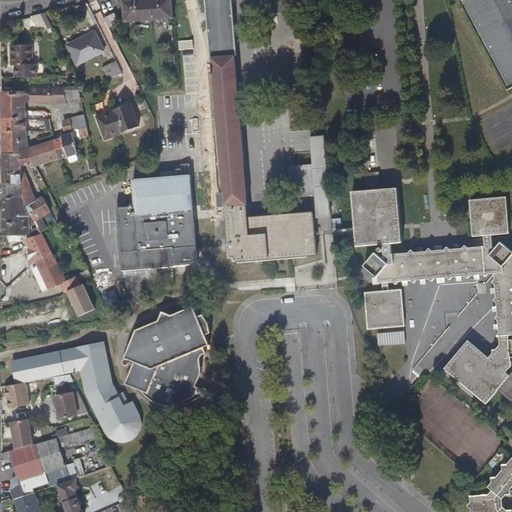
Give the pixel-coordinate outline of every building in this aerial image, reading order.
[(125,22),(173,18),(171,0),(136,0),(123,1),(125,22)] [(231,0),(206,0),(218,134),(224,207),(225,207),(228,244),(227,245),(229,260),(237,259),(237,262),(317,256),(313,213),(248,218),(247,205),(248,205),(231,0)] [(508,90),(511,88),(511,0),(461,0),(460,1),(508,90)] [(115,14),(105,18),(110,28),(119,23),(115,14)] [(105,52),(95,31),(67,45),(77,65),(105,52)] [(33,65),(33,46),(11,46),(11,66),(15,66),(15,77),(37,77),(37,65),(33,65)] [(122,74),(116,61),(103,68),(109,79),(122,74)] [(25,93),(2,93),(3,153),(21,153),(21,149),(28,148),(27,104),(31,103),(67,103),(66,99),(74,99),(74,98),(72,86),(64,86),(54,86),(54,89),(29,89),(29,93),(25,93)] [(81,91),(79,86),(72,86),(74,98),(82,97),(81,91)] [(106,140),(140,126),(131,104),(97,118),(106,140)] [(73,130),(88,127),(85,115),(71,118),(73,130)] [(65,132),(73,130),(71,118),(63,120),(65,132)] [(35,167),(36,167),(78,154),(74,134),(29,148),(34,165),(35,167)] [(329,215),(325,134),(309,134),(310,162),(288,164),(289,192),(312,190),(314,215),(329,215)] [(381,186),(376,135),(364,135),(368,187),(381,186)] [(21,153),(3,153),(3,183),(23,183),(23,173),(23,166),(34,165),(29,148),(28,148),(21,149),(21,153)] [(23,173),(23,183),(23,198),(34,217),(42,232),(48,229),(42,218),(52,213),(43,195),(37,198),(26,173),(23,173)] [(191,175),(180,176),(132,180),(135,206),(128,206),(128,204),(131,204),(130,190),(116,191),(117,205),(121,205),(121,207),(117,208),(122,271),(173,266),(198,264),(197,246),(194,210),(191,175)] [(23,183),(3,183),(3,199),(23,198),(23,183)] [(511,373),(510,375),(506,372),(511,365),(511,357),(511,356),(511,339),(510,340),(509,336),(511,335),(511,251),(501,242),(498,246),(496,249),(493,246),(492,235),(494,235),(510,233),(509,223),(506,197),(487,199),(470,200),(473,236),(484,236),(485,246),(468,248),(465,245),(463,248),(450,249),(448,247),(445,250),(432,251),(429,248),(427,252),(415,253),(412,249),(408,253),(392,254),(391,243),(401,242),(397,189),(353,192),(357,246),(384,244),(384,256),(382,258),(375,253),(364,266),(378,277),(379,283),(383,283),(383,291),(365,293),(368,329),(404,326),(402,290),(389,291),(388,282),(393,282),(396,284),(398,282),(411,280),(414,282),(416,280),(429,279),(432,281),(434,278),(447,277),(450,279),(453,277),(466,276),(468,278),(470,276),(483,274),(486,277),(488,274),(495,273),(494,279),(492,282),(495,284),(496,297),(494,299),(497,302),(498,315),(496,318),(498,320),(499,333),(497,336),(499,338),(500,344),(495,350),(492,350),(493,353),(489,357),(469,341),(445,368),(487,403),(498,390),(511,402),(511,373)] [(23,198),(3,199),(4,225),(17,224),(17,218),(34,217),(23,198)] [(17,224),(4,225),(4,236),(30,235),(31,226),(35,236),(42,232),(34,217),(17,218),(17,224)] [(53,253),(42,232),(35,236),(26,240),(37,262),(53,253)] [(37,262),(50,289),(62,284),(67,281),(53,253),(37,262)] [(95,315),(78,281),(76,277),(67,281),(62,284),(80,323),(95,315)] [(108,307),(119,302),(115,290),(103,296),(108,307)] [(196,394),(199,387),(196,385),(202,373),(201,369),(200,360),(202,355),(207,352),(204,347),(210,345),(205,333),(209,332),(205,323),(202,317),(198,318),(194,307),(173,315),(163,312),(159,321),(137,330),(125,357),(135,361),(128,378),(139,383),(141,390),(153,401),(161,404),(170,406),(179,406),(187,405),(185,401),(193,398),(196,394)] [(405,330),(377,331),(378,345),(405,344),(405,330)] [(103,341),(59,351),(70,373),(74,380),(89,413),(92,417),(96,427),(102,424),(106,433),(116,442),(125,443),(131,441),(135,438),(140,430),(141,421),(133,402),(129,404),(123,406),(117,394),(112,383),(103,341)] [(11,361),(16,384),(26,382),(42,379),(70,373),(59,351),(11,361)] [(70,373),(42,379),(46,394),(50,386),(74,380),(70,373)] [(139,383),(128,378),(126,383),(141,390),(139,383)] [(50,386),(46,394),(47,398),(55,396),(60,418),(89,413),(74,380),(50,386)] [(16,384),(6,386),(10,408),(30,404),(26,382),(16,384)] [(370,403),(379,393),(369,384),(360,394),(370,403)] [(223,398),(199,387),(196,394),(202,396),(220,404),(223,398)] [(123,392),(117,394),(123,406),(129,404),(123,392)] [(202,396),(196,394),(193,398),(185,401),(187,405),(195,401),(202,396)] [(17,449),(33,445),(29,419),(11,422),(17,449)] [(17,449),(2,454),(2,461),(13,462),(17,476),(15,478),(12,482),(11,490),(15,500),(36,493),(35,488),(49,483),(46,473),(66,467),(57,438),(33,445),(17,449)] [(511,511),(511,509),(507,510),(503,506),(503,499),(506,494),(511,494),(511,489),(511,487),(511,458),(507,464),(503,465),(503,469),(496,477),(492,477),(492,482),(488,487),(491,490),(487,494),(471,496),(471,502),(468,505),(471,508),(471,511),(511,511)] [(411,481),(419,471),(409,463),(399,472),(411,481)] [(81,492),(77,480),(59,486),(68,511),(83,511),(76,493),(81,492)] [(42,511),(36,493),(15,500),(19,511),(42,511)]
